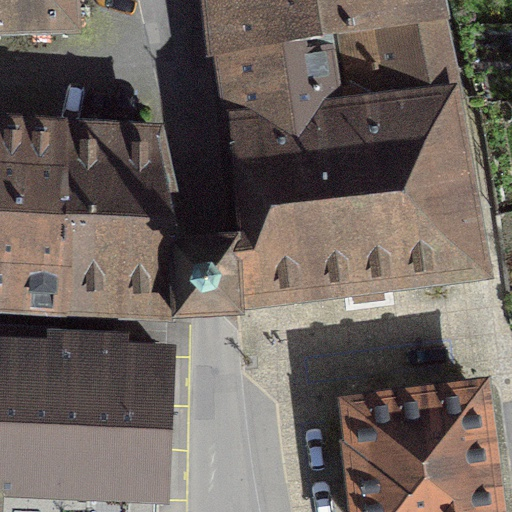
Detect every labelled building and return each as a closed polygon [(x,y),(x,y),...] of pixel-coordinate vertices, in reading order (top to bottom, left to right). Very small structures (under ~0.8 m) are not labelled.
[(0,0),(0,27),(6,27),(67,26),(65,0),(0,0)] [(219,0),(227,53),(421,19),(416,0),(219,0)] [(230,108),(231,126),(440,101),(430,56),(421,19),(227,53),(230,108)] [(242,234),(251,291),(267,289),(327,281),(355,278),(467,265),(443,120),(440,101),(231,126),(238,205),(242,234)] [(0,307),(54,310),(61,132),(23,131),(0,130),(0,307)] [(137,313),(174,314),(179,238),(170,193),(157,139),(146,138),(105,136),(72,133),(61,132),(54,310),(137,313)] [(242,234),(179,238),(174,314),(243,312),(241,291),(251,291),(242,234)] [(0,511),(142,511),(143,501),(162,501),(164,433),(168,355),(112,353),(112,345),(111,338),(59,336),(59,352),(0,348),(0,511)] [(496,511),(483,394),(356,408),(361,462),(366,511),(496,511)]
